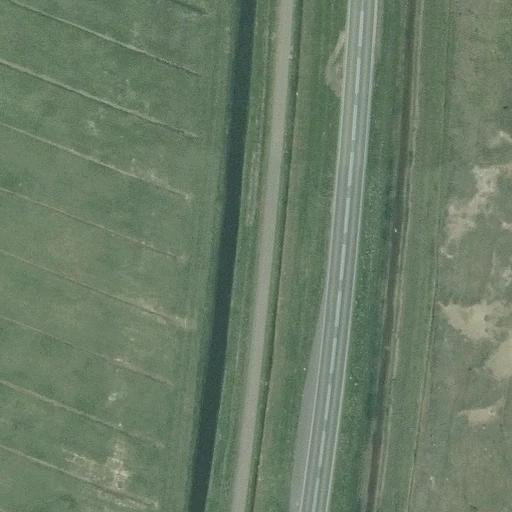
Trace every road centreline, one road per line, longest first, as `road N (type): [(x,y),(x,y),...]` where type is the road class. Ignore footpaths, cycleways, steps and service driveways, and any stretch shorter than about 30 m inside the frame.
road 1 (trunk): [(311,511),(339,303),(362,0)]
road 2 (unclassified): [(233,511),(281,0)]
